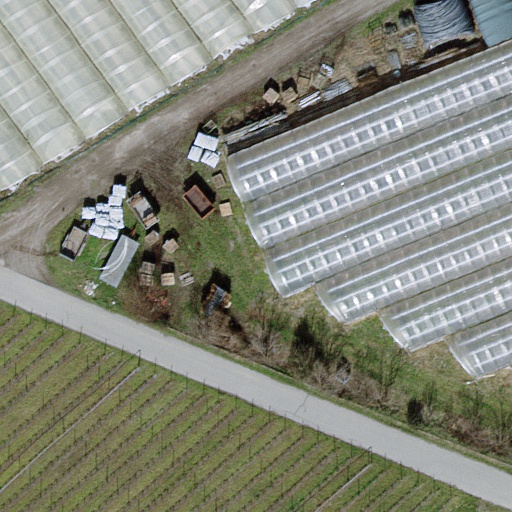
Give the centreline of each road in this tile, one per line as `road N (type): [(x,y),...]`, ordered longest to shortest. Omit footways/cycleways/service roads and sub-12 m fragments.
road 1 (unclassified): [(511,498),(0,279)]
road 2 (track): [(0,269),(45,212),(371,0)]
